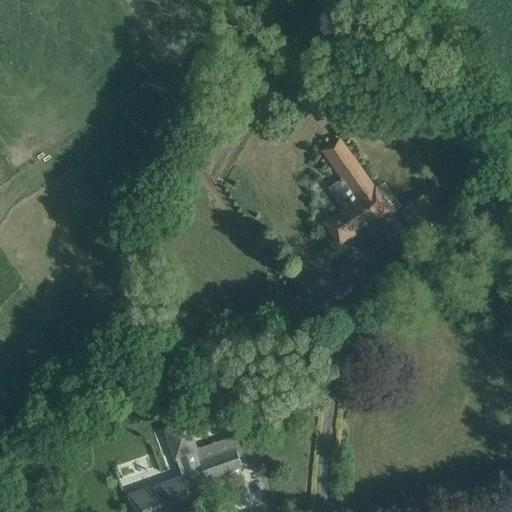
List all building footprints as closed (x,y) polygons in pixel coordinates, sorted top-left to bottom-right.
[(403,68),(400,96),(417,97),(420,70),(403,68)] [(340,140),(324,151),(343,179),(329,188),(345,211),(325,224),(329,229),(340,245),(391,210),(380,194),(376,189),(374,190),(371,185),(372,185),(351,155),(340,140)] [(511,160),(497,143),(484,155),(502,176),(511,167),(511,160)] [(421,196),(401,210),(419,236),(449,215),(431,189),(421,196)] [(245,383),(235,387),(243,407),(253,403),(245,383)] [(146,491),(131,496),(136,511),(193,511),(199,510),(191,487),(257,463),(246,434),(199,451),(189,422),(165,430),(176,461),(181,460),(187,476),(146,491)]
